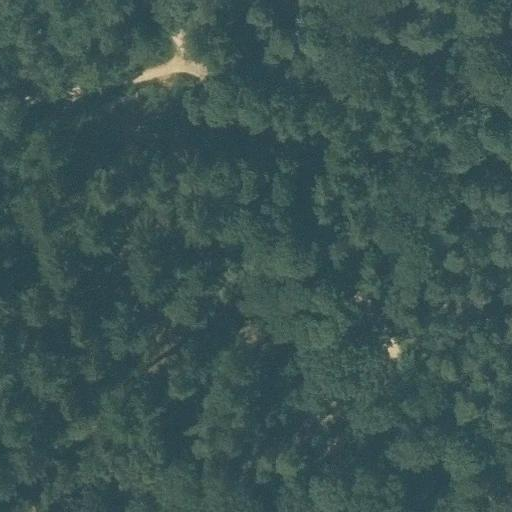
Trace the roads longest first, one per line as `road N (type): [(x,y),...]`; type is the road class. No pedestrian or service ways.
road 1 (track): [(195,58),(511,25)]
road 2 (track): [(195,58),(373,313)]
road 3 (track): [(373,313),(496,511)]
road 4 (track): [(0,102),(195,58)]
